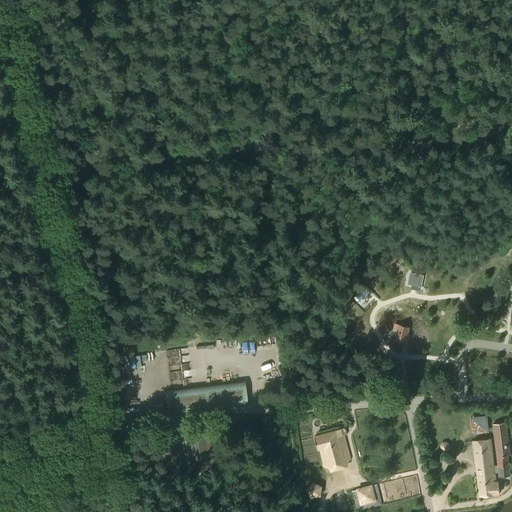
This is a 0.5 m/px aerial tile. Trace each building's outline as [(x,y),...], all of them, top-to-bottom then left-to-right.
[(408,284),(420,286),(422,276),(411,274),(408,284)] [(366,288),(355,298),(359,302),(370,292),(366,288)] [(409,327),(399,325),(397,333),(395,341),(404,343),(405,338),(407,339),(409,339),(410,335),(408,335),(409,327)] [(167,413),(248,403),(245,380),(165,391),(167,413)] [(487,416),(470,418),(472,434),(489,433),(487,416)] [(472,441),(479,496),(500,494),(498,483),(497,483),(495,473),(498,473),(498,477),(511,475),(508,456),(511,455),(507,422),(492,424),(497,465),(494,466),(491,439),(472,441)] [(188,431),(198,471),(218,466),(209,426),(188,431)] [(314,436),(318,449),(320,449),(324,467),(337,463),(350,460),(348,452),(343,435),(347,434),(346,431),(346,428),(314,436)] [(153,440),(161,480),(183,476),(174,435),(153,440)] [(444,451),(447,450),(449,448),(448,444),(446,443),(442,443),(440,446),(441,449),(444,451)] [(322,487),(313,483),(307,489),(311,498),(321,497),(322,487)] [(377,484),(352,490),(357,509),(382,503),(377,484)]
